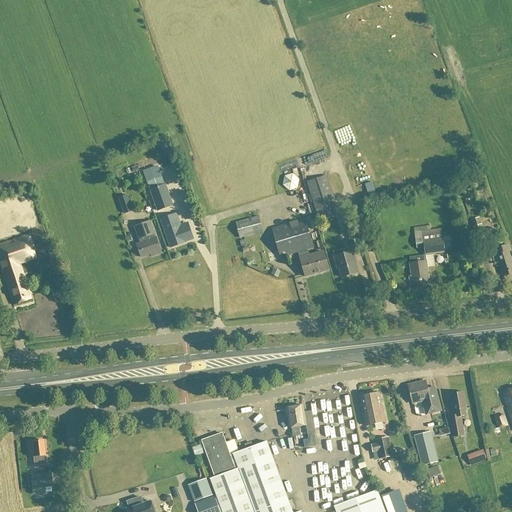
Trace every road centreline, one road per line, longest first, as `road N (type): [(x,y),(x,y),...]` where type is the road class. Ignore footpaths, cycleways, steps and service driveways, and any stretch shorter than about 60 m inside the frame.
road 1 (unclassified): [(67,410),(215,406),(367,373),(511,356)]
road 2 (unclassified): [(0,360),(393,318)]
road 3 (unclassified): [(278,0),(393,318)]
road 4 (primary): [(329,350),(186,358),(43,384)]
road 5 (primary): [(43,384),(184,376),(329,350)]
road 6 (primary): [(329,350),(511,329)]
